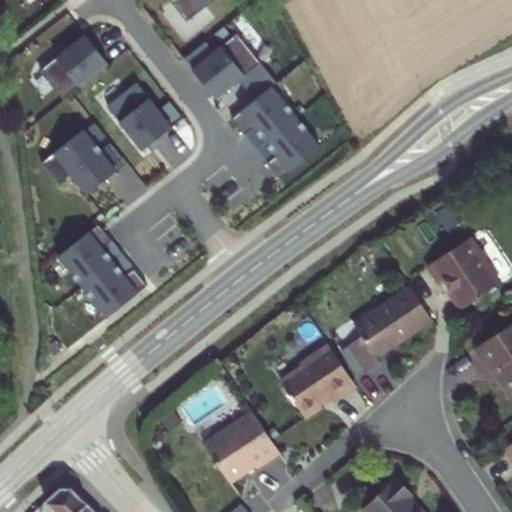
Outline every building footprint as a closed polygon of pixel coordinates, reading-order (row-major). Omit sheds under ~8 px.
[(215,0),(171,0),(171,1),(188,22),(215,0)] [(238,33),(193,69),(217,99),(262,63),(238,33)] [(86,34),(41,70),(64,100),(109,64),(86,34)] [(206,41),(185,58),(193,69),(214,52),(206,41)] [(137,83),(109,106),(144,150),(173,128),(137,83)] [(232,118),(246,135),(266,119),(277,133),(297,117),(273,86),(232,118)] [(297,117),(277,133),(288,147),(268,163),(281,180),(322,148),(297,117)] [(266,119),(246,135),(257,149),(277,133),(266,119)] [(88,195),(118,171),(85,129),(42,163),(59,184),(72,174),(88,195)] [(277,133),(257,149),(268,163),(288,147),(277,133)] [(454,201),(435,213),(448,232),(465,220),(454,201)] [(113,241),(99,224),(59,256),(83,287),(103,271),(92,257),(113,241)] [(481,243),(476,235),(435,262),(447,280),(451,276),(457,286),(455,287),(467,306),(506,279),(492,260),(493,252),(488,245),(481,243)] [(124,255),(113,241),(92,257),(103,271),(124,255)] [(124,255),(103,271),(114,285),(135,269),(124,255)] [(148,285),(135,269),(114,285),(103,271),(83,287),(108,318),(148,285)] [(434,317),(412,283),(357,321),(366,332),(351,342),(370,369),(385,359),(383,355),(416,334),(414,331),(434,317)] [(511,324),(477,347),(491,369),(497,365),(511,388),(511,324)] [(364,380),(336,339),(308,358),(310,361),(289,375),(312,411),(329,399),(328,396),(336,390),(340,396),(364,380)] [(264,461),(280,450),(252,409),(204,441),(230,480),(255,463),(256,466),(264,461)] [(99,511),(66,481),(46,501),(57,511),(99,511)] [(412,499),(398,484),(367,511),(415,511),(408,503),(412,499)]
